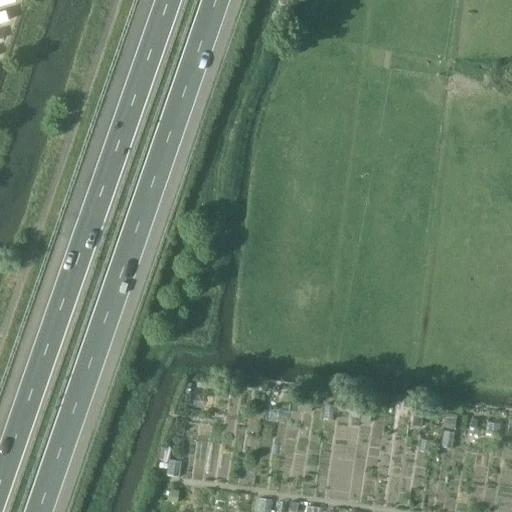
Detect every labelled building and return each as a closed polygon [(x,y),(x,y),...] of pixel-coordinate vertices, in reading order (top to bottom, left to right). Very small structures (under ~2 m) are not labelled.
[(219,387),(217,396),(227,397),(229,388),(219,387)] [(283,393),(281,400),(289,401),(290,394),(283,393)] [(309,413),(311,404),(301,402),(300,411),(309,413)] [(352,407),(351,417),(359,417),(360,407),(352,407)] [(362,409),(361,422),(369,423),(371,410),(362,409)] [(399,413),(398,424),(406,425),(407,414),(399,413)] [(414,414),(412,425),(420,426),(422,415),(414,414)] [(447,414),(445,427),(454,429),(457,415),(447,414)] [(160,448),(158,459),(168,461),(170,450),(160,448)] [(179,491),(171,490),(171,491),(170,502),(177,503),(179,491)] [(289,502),(288,511),(296,511),(297,503),(289,502)]
